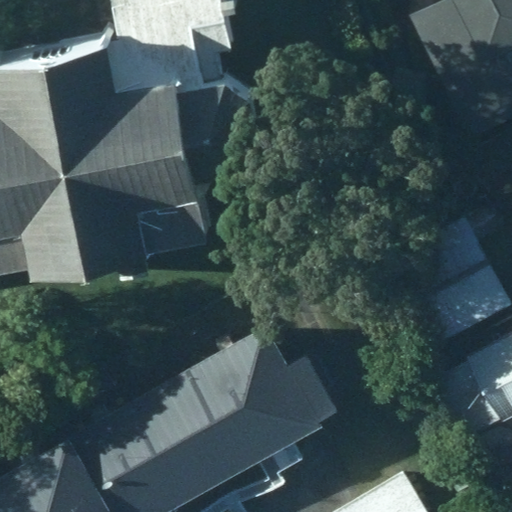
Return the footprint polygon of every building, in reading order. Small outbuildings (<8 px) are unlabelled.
[(110,0),(116,28),(0,51),(0,261),(199,221),(187,159),(226,151),(247,126),(239,82),(215,66),(193,71),(190,58),(211,54),(207,37),(218,35),(210,0),(110,0)] [(511,0),(426,0),(408,9),(468,132),(511,109),(511,0)] [(503,226),(487,193),(373,250),(420,346),(509,300),(477,239),(503,226)] [(257,321),(206,350),(263,451),(288,437),(314,422),(257,321)] [(511,321),(424,370),(454,424),(469,416),(475,428),(511,408),(511,321)] [(206,350),(154,378),(211,480),(263,451),(206,350)] [(154,378),(102,407),(160,508),(171,502),(211,480),(154,378)] [(102,407),(51,436),(93,511),(152,511),(160,508),(102,407)] [(511,417),(466,444),(495,494),(511,484),(511,417)] [(93,511),(51,436),(0,464),(0,466),(26,511),(93,511)] [(418,511),(424,508),(399,465),(330,507),(333,511),(418,511)] [(26,511),(0,466),(0,511),(26,511)]
